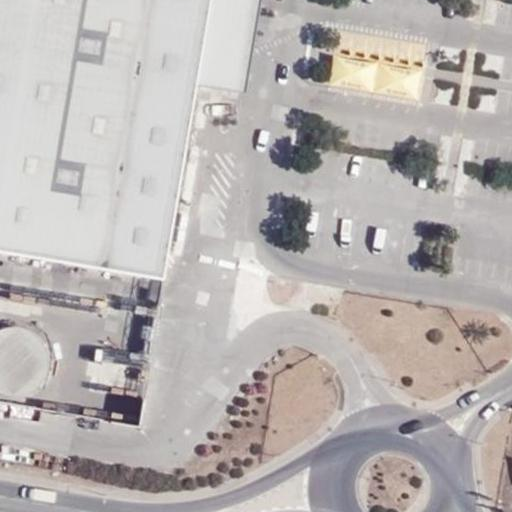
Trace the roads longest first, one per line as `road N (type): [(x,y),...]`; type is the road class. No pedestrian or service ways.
road 1 (tertiary): [(461,493),(445,443),(413,422),(375,421),(336,449)]
road 2 (tertiary): [(336,449),(270,483),(180,511)]
